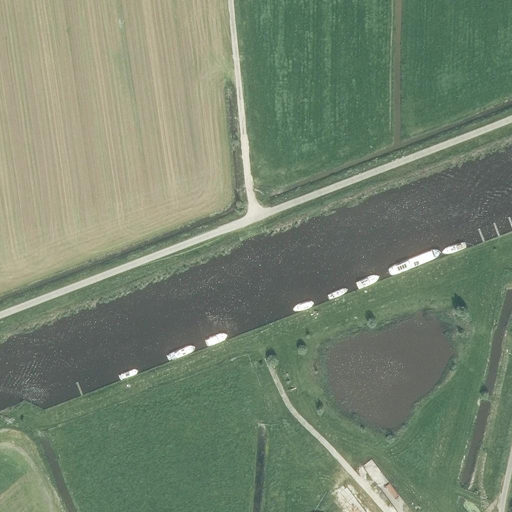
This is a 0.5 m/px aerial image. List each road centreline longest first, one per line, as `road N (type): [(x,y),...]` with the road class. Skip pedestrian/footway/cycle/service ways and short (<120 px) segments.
road 1 (unclassified): [(0,315),(511,119)]
road 2 (track): [(230,0),(256,217)]
road 3 (track): [(266,360),(293,413),(385,511)]
